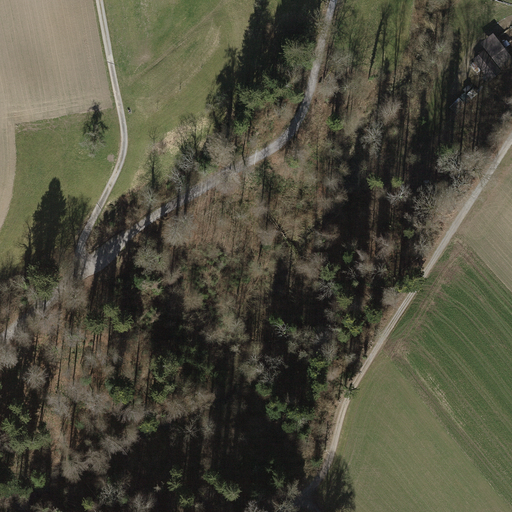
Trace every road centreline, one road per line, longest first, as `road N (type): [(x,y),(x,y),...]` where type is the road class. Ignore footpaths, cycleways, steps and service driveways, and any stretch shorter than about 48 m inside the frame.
road 1 (track): [(292,511),(324,472),(354,385),(511,149)]
road 2 (track): [(89,266),(275,147),(302,118),(332,0)]
road 3 (track): [(89,266),(79,247),(125,140),(99,0)]
